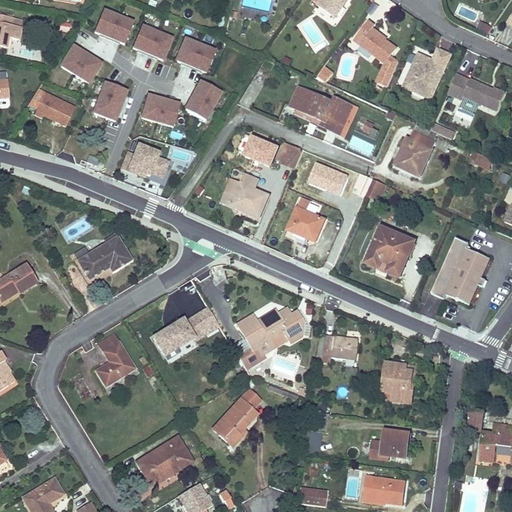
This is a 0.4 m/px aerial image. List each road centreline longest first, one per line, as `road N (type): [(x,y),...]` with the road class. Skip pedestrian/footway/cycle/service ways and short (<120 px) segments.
road 1 (residential): [(169,218),(233,115),(249,113),(413,187),(434,184)]
road 2 (residential): [(120,511),(46,391),(46,375),(63,342),(173,275)]
road 3 (residential): [(459,346),(236,246)]
road 4 (residential): [(169,218),(0,154)]
road 5 (residential): [(436,511),(459,346)]
